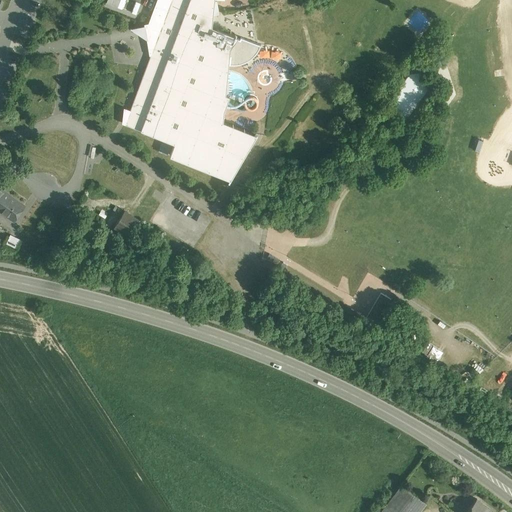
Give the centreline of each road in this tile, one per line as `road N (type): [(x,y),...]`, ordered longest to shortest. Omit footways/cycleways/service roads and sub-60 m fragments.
road 1 (primary): [(511,492),(422,431),(280,361),(174,323),(0,278)]
road 2 (unclassified): [(58,198),(76,182),(84,131),(59,121),(0,142)]
